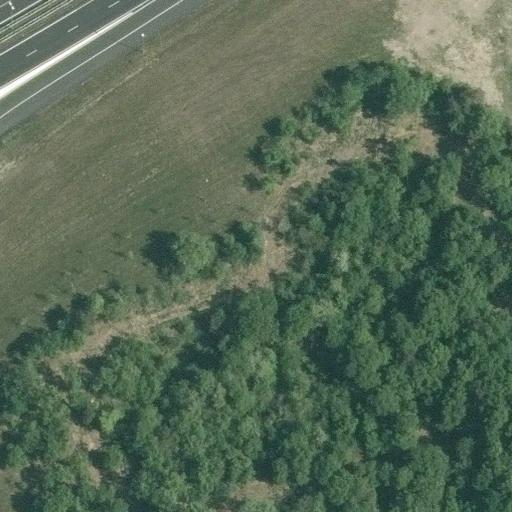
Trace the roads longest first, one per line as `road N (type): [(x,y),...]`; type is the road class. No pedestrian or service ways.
road 1 (motorway): [(0,120),(160,0)]
road 2 (motorway): [(0,71),(121,0)]
